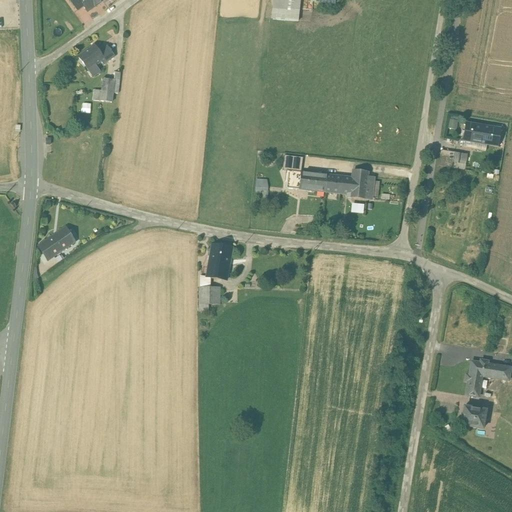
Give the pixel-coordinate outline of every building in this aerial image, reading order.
[(68,0),(77,12),(84,7),(78,0),(68,0)] [(102,1),(100,0),(78,0),(84,7),(87,12),(102,1)] [(272,0),(270,20),(280,22),(299,24),(301,0),(272,0)] [(94,46),(78,58),(87,71),(92,77),(100,71),(95,65),(101,61),(103,64),(114,56),(107,47),(99,53),(94,46)] [(118,94),(120,73),(115,72),(114,80),(103,79),(102,91),(94,90),(93,101),(111,103),(112,93),(118,94)] [(449,122),(447,130),(456,132),(458,123),(449,122)] [(501,130),(466,124),(463,144),(498,149),(501,130)] [(453,153),(440,151),(438,166),(451,168),(452,163),(453,153)] [(468,155),(454,153),(453,168),(466,170),(468,155)] [(302,157),(285,155),(283,170),(289,171),(301,173),(302,157)] [(299,190),(301,173),(289,171),(287,189),(299,190)] [(352,178),(349,178),(347,196),(347,195),(346,197),(364,199),(367,178),(367,173),(352,171),(352,178)] [(299,190),(324,193),(326,175),(309,173),(309,174),(301,173),(299,190)] [(347,196),(349,178),(326,175),(324,193),(347,195),(347,196)] [(374,179),(367,178),(364,199),(371,200),(373,182),(374,179)] [(266,181),(256,181),(256,194),(267,194),(266,181)] [(361,212),(362,204),(351,204),(350,212),(361,212)] [(65,228),(42,243),(52,258),(75,243),(65,228)] [(52,258),(42,243),(32,250),(42,264),(52,258)] [(232,248),(212,245),(207,277),(206,277),(211,278),(226,281),(232,248)] [(207,277),(200,276),(200,287),(199,287),(199,288),(210,288),(211,278),(206,277),(207,277)] [(210,288),(199,288),(199,311),(208,311),(208,305),(220,305),(220,292),(210,292),(210,288)] [(511,322),(511,318),(500,317),(494,354),(507,356),(511,322)] [(481,376),(493,378),(495,367),(471,363),(468,380),(467,387),(467,389),(479,391),(481,376)] [(509,369),(495,367),(493,378),(507,380),(509,369)] [(511,388),(505,384),(502,383),(499,400),(503,412),(511,416),(511,388)] [(485,411),(464,407),(460,426),(482,430),(485,411)]
